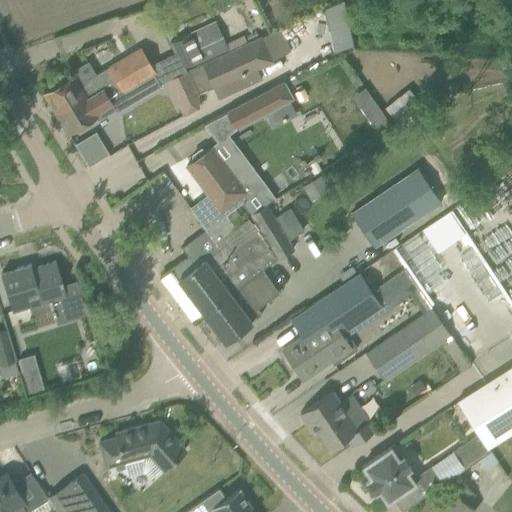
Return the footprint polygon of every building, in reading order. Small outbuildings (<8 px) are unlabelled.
[(214,20),(168,42),(173,53),(182,73),(184,72),(185,71),(184,69),(202,61),(228,50),(214,20)] [(332,49),(347,47),(343,21),(329,23),(332,49)] [(228,50),(202,61),(214,87),(250,70),(250,69),(271,59),(261,37),(260,36),(258,37),(258,36),(228,50)] [(44,92),(43,93),(55,113),(56,112),(109,80),(111,83),(127,72),(135,85),(154,73),(137,45),(93,72),(86,60),(69,71),(72,75),(60,82),(44,92)] [(56,112),(55,113),(67,133),(68,133),(96,116),(97,118),(114,108),(117,109),(131,101),(141,95),(160,83),(154,73),(135,85),(127,72),(111,83),(109,80),(56,112)] [(182,73),(166,80),(172,93),(190,84),(184,72),(182,73)] [(226,111),(235,128),(291,98),(282,82),(226,111)] [(407,88),(385,106),(398,123),(421,105),(407,88)] [(382,112),(368,121),(376,135),(391,126),(382,112)] [(74,140),(83,165),(107,156),(97,131),(74,140)] [(194,160),(186,166),(208,195),(189,208),(205,229),(227,212),(240,203),(248,214),(266,204),(274,199),(264,186),(253,171),(241,180),(215,144),(212,146),(204,152),(200,150),(193,155),(194,160)] [(416,167),(350,212),(374,247),(440,202),(416,167)] [(319,176),(302,186),(310,200),(327,190),(319,176)] [(275,257),(276,259),(294,249),(266,204),(248,214),(249,216),(252,221),(275,257)] [(236,225),(227,212),(205,229),(219,248),(177,279),(203,313),(260,271),(261,270),(276,259),(275,257),(252,221),(249,216),(236,225)] [(30,264),(0,273),(6,292),(12,310),(28,305),(30,311),(48,306),(51,305),(81,296),(78,284),(76,279),(62,284),(55,261),(31,268),(30,264)] [(357,349),(345,330),(414,282),(404,267),(369,292),(355,272),(307,307),(290,319),(301,335),(281,349),(302,379),(319,368),(330,360),(333,365),(357,349)] [(260,271),(203,313),(224,341),(261,313),(257,307),(277,292),(261,270),(260,271)] [(430,305),(427,308),(363,352),(381,379),(449,333),(430,305)] [(0,330),(0,368),(3,378),(18,373),(14,360),(5,329),(0,330)] [(469,366),(451,339),(441,346),(459,372),(469,366)] [(511,429),(511,362),(456,399),(478,434),(452,450),(463,469),(490,450),(487,446),(511,429)] [(35,365),(20,369),(26,393),(42,388),(35,365)] [(330,392),(316,401),(300,412),(308,424),(311,422),(329,448),(345,437),(351,445),(375,429),(368,419),(350,393),(337,402),(330,392)] [(149,478),(161,468),(162,469),(185,449),(159,420),(114,432),(115,436),(98,441),(105,466),(123,461),(128,476),(144,472),(149,478)] [(378,454),(361,466),(370,478),(369,479),(377,490),(378,490),(386,502),(392,498),(400,510),(442,482),(433,469),(430,464),(410,477),(406,471),(410,468),(402,456),(398,459),(390,446),(378,454)] [(490,450),(479,458),(486,468),(497,460),(490,450)] [(16,489),(6,472),(0,476),(0,511),(30,511),(30,510),(25,503),(16,489)] [(109,511),(82,473),(47,497),(57,511),(109,511)] [(475,494),(463,484),(455,493),(452,496),(451,495),(444,503),(446,505),(440,511),(472,511),(474,511),(466,504),(475,494)] [(182,511),(254,511),(239,489),(238,488),(225,497),(218,487),(182,511)]
